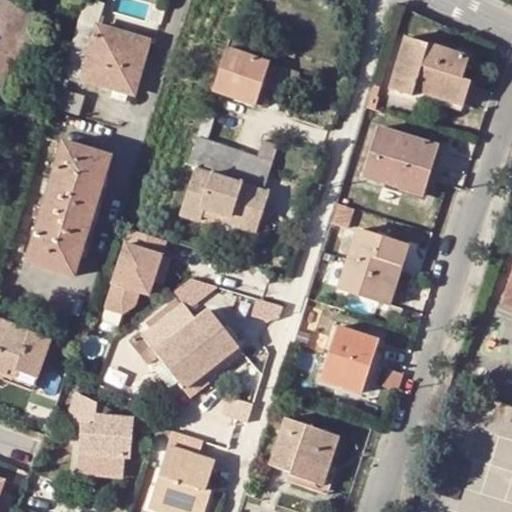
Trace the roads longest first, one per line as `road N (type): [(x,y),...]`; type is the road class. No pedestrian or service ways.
road 1 (residential): [(511,114),(384,511)]
road 2 (residential): [(178,0),(111,205)]
